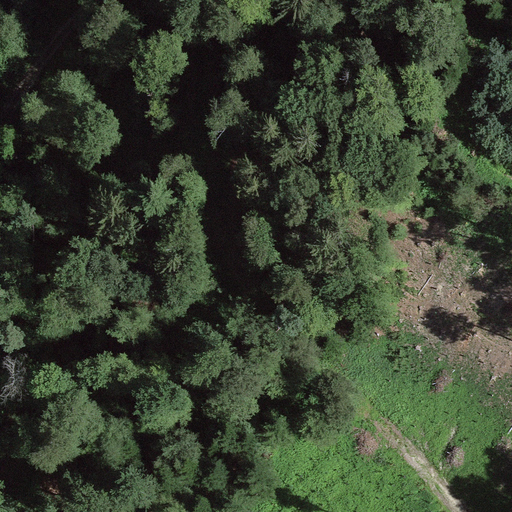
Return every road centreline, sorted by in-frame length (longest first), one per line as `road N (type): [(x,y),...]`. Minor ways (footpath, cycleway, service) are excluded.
road 1 (track): [(263,309),(461,511)]
road 2 (track): [(0,126),(33,69),(100,0)]
